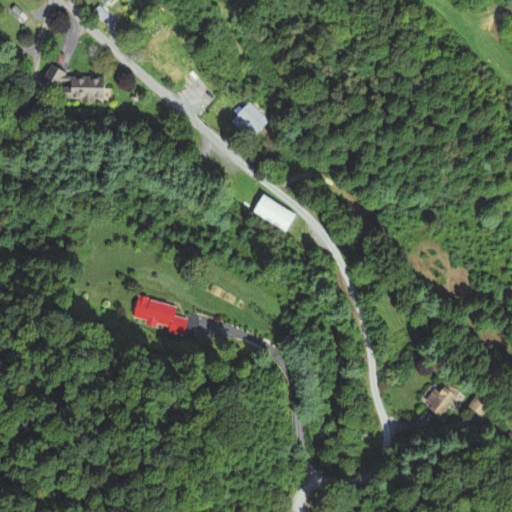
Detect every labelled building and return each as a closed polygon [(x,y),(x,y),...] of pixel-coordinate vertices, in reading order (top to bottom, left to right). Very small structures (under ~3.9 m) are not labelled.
[(149,42),(172,70),(190,55),(167,27),(149,42)] [(103,77),(44,70),(42,87),(58,89),(57,98),(109,104),(110,90),(102,89),(103,77)] [(270,122),(250,102),(230,122),(250,142),(270,122)] [(297,216),(258,196),(249,214),(288,234),(297,216)] [(129,319),(166,328),(172,306),(135,296),(129,319)] [(454,393),(438,378),(418,401),(434,416),(454,393)] [(488,402),(475,392),(464,407),(477,417),(488,402)]
